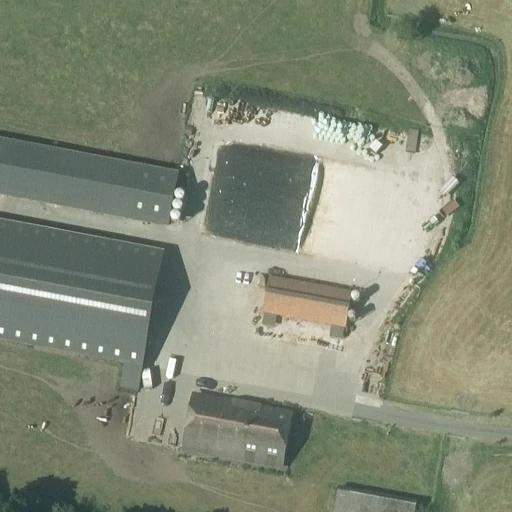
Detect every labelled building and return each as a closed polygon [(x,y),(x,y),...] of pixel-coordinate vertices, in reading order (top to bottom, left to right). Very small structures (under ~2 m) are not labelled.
[(167,228),(176,181),(134,173),(126,220),(167,228)] [(0,228),(0,341),(141,368),(161,259),(0,228)] [(261,317),(345,333),(352,296),(269,281),(261,317)] [(251,362),(308,369),(312,336),(272,331),(271,335),(255,333),(251,362)] [(268,380),(305,384),(306,370),(246,363),(243,392),(267,395),(268,380)] [(350,384),(392,390),(394,374),(352,368),(350,384)] [(430,391),(431,378),(413,376),(412,390),(430,391)] [(193,399),(183,452),(280,470),(290,417),(193,399)] [(0,433),(16,437),(23,405),(0,400),(0,433)] [(335,452),(364,451),(363,422),(334,423),(335,452)] [(333,511),(414,511),(416,505),(338,490),(333,511)] [(320,511),(320,492),(287,493),(286,511),(320,511)]
